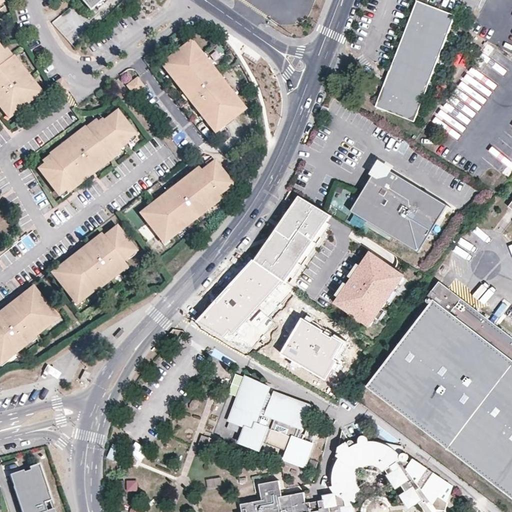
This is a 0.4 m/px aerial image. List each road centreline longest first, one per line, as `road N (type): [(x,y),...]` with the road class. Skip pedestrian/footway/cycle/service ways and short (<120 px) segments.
road 1 (residential): [(102,394),(157,315),(248,212),(312,78)]
road 2 (residential): [(90,84),(0,153),(52,238)]
road 3 (residential): [(52,238),(162,153)]
road 4 (residential): [(199,0),(90,84)]
road 5 (residential): [(312,78),(204,0)]
